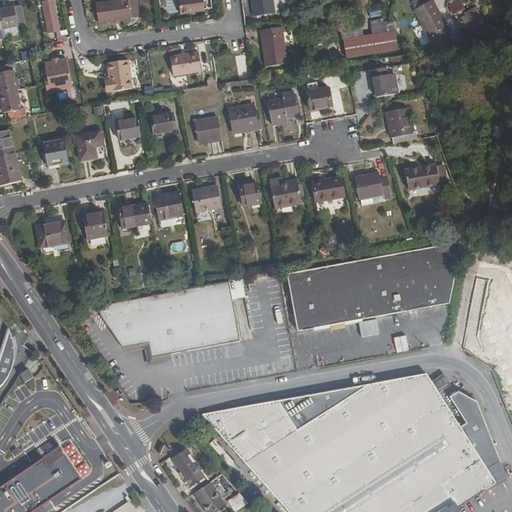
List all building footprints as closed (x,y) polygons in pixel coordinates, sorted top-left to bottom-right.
[(60,31),(54,0),(50,0),(45,1),(51,33),(60,31)] [(131,19),(128,0),(113,0),(97,2),(100,22),(131,19)] [(204,12),(201,0),(176,0),(179,15),(204,12)] [(276,13),(274,0),(252,0),(254,15),(276,13)] [(417,0),(410,4),(414,11),(430,1),(429,0),(417,0)] [(430,0),(430,1),(414,11),(413,12),(434,46),(450,37),(451,37),(446,29),(448,27),(430,0)] [(0,29),(25,24),(21,4),(0,8),(0,29)] [(469,11),(478,29),(488,23),(477,8),(476,7),(469,11)] [(466,13),(476,30),(478,29),(469,11),(466,13)] [(399,50),(408,49),(398,22),(381,24),(372,26),(374,36),(395,33),(399,50)] [(341,42),(344,42),(363,38),(361,27),(354,28),(339,30),(341,42)] [(287,65),(282,28),(261,30),(265,67),(287,65)] [(347,59),(399,50),(395,33),(374,36),(363,38),(344,42),(347,59)] [(450,37),(434,46),(436,50),(452,41),(450,37)] [(201,73),(198,53),(171,57),(173,77),(201,73)] [(319,57),(320,64),(331,62),(329,55),(319,57)] [(60,59),(54,60),(48,61),(51,77),(46,78),(49,91),(75,86),(69,57),(60,59)] [(133,88),(129,59),(108,62),(110,79),(107,79),(109,92),(133,88)] [(16,70),(15,63),(2,66),(0,66),(0,74),(7,112),(10,111),(12,119),(28,117),(26,108),(23,109),(20,90),(23,90),(20,78),(17,78),(16,70)] [(400,96),(397,76),(390,77),(389,70),(372,73),(375,91),(378,90),(379,99),(400,96)] [(334,107),(331,89),(309,92),(313,111),(334,107)] [(301,116),(297,93),(284,95),(285,100),(270,102),(275,125),(290,123),(289,118),(301,116)] [(94,116),(103,114),(102,105),(92,107),(94,116)] [(236,134),(244,133),(243,129),(260,126),(257,106),(231,110),(236,134)] [(412,110),(390,113),(394,138),(396,138),(397,144),(417,140),(412,110)] [(176,132),(173,116),(154,119),(157,135),(176,132)] [(9,120),(10,127),(19,126),(18,119),(9,120)] [(224,139),(220,119),(197,122),(201,143),(224,139)] [(143,137),(140,120),(119,123),(122,141),(143,137)] [(487,134),(496,135),(497,126),(488,125),(487,134)] [(0,153),(13,152),(10,132),(0,133),(0,153)] [(106,157),(102,132),(78,136),(83,160),(106,157)] [(71,162),(67,141),(46,145),(50,166),(71,162)] [(0,186),(19,183),(13,152),(0,153),(0,186)] [(408,171),(411,189),(442,183),(439,167),(408,171)] [(357,176),(361,198),(386,193),(393,192),(391,177),(384,178),(383,171),(357,176)] [(348,197),(345,178),(317,183),(320,202),(348,197)] [(298,182),(286,184),(281,185),(280,181),(271,182),(276,208),(302,203),(298,182)] [(262,204),(258,184),(241,187),(245,207),(262,204)] [(224,209),(220,188),(194,192),(198,214),(224,209)] [(185,217),(181,195),(156,200),(161,222),(185,217)] [(124,229),(154,224),(150,205),(121,210),(124,229)] [(85,216),(89,240),(110,237),(105,213),(98,214),(98,218),(95,219),(94,214),(85,216)] [(37,228),(42,255),(70,251),(65,222),(37,228)] [(462,241),(292,273),(302,330),(328,326),(377,317),(450,304),(452,304),(462,241)] [(186,252),(186,242),(169,243),(170,253),(186,252)] [(153,358),(174,354),(241,341),(229,280),(100,306),(101,313),(102,319),(110,330),(122,346),(150,342),(153,358)] [(511,287),(503,291),(505,297),(502,298),(511,323),(511,322),(511,287)] [(174,361),(174,354),(153,358),(150,342),(122,346),(126,353),(144,349),(147,366),(174,361)] [(25,383),(33,378),(28,370),(21,375),(25,383)] [(426,374),(203,414),(289,511),(449,511),(496,483),(487,469),(500,462),(477,402),(458,392),(450,397),(467,424),(460,428),(438,392),(431,382),(426,374)] [(431,382),(438,392),(450,384),(444,374),(431,382)] [(203,422),(202,416),(191,418),(192,424),(203,422)] [(214,440),(210,443),(220,456),(224,453),(214,440)] [(33,511),(83,478),(60,446),(0,486),(0,511),(33,511)] [(187,450),(175,459),(180,464),(178,466),(194,485),(206,478),(191,458),(192,457),(187,450)] [(500,462),(487,469),(496,483),(498,485),(509,478),(500,462)] [(212,481),(198,491),(212,511),(227,501),(212,481)] [(250,502),(240,492),(230,499),(238,510),(250,502)]
